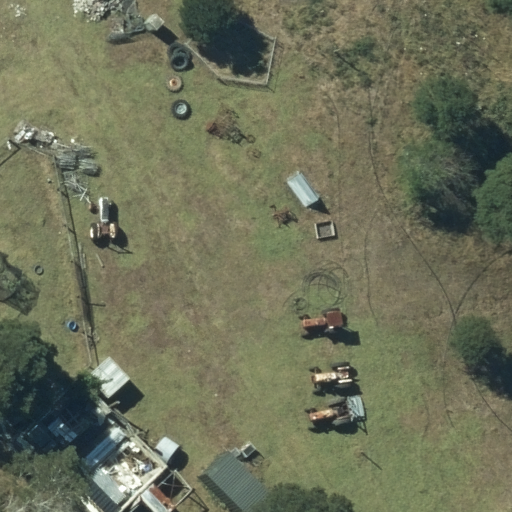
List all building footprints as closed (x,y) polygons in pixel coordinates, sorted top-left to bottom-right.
[(114,131),(84,143),(116,228),(147,216),(114,131)] [(273,412),(212,352),(237,326),(180,269),(141,308),(132,317),(217,402),(251,435),(273,412)] [(108,357),(87,376),(108,400),(129,381),(108,357)] [(78,386),(75,381),(22,435),(97,511),(127,511),(166,473),(78,386)] [(193,426),(218,452),(195,476),(231,511),(271,511),(274,509),(252,489),(279,462),(251,435),(217,402),(193,426)]
